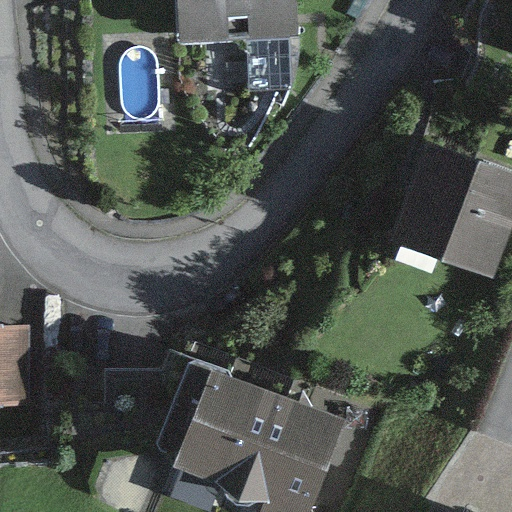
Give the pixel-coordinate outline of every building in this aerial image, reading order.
[(181,0),(183,28),(308,20),(306,0),(181,0)] [(404,241),(488,270),(511,201),(511,184),(433,157),(404,241)] [(0,395),(45,395),(43,299),(0,299),(0,395)] [(269,511),(304,511),(339,427),(217,378),(181,465),(273,502),(269,511)] [(511,511),(483,501),(479,511),(511,511)]
